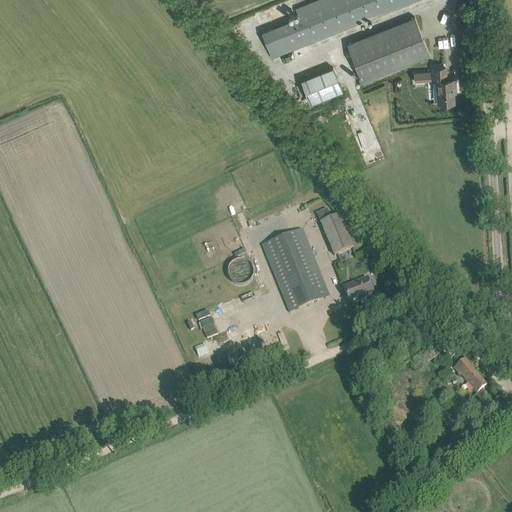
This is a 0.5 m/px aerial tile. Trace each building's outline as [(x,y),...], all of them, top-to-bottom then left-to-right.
[(299,18),(262,33),(272,58),(416,0),(318,0),(296,9),(299,18)] [(413,19),(347,45),(362,82),(428,56),(413,19)] [(333,68),(301,81),(310,103),(341,91),(333,68)] [(453,88),(455,88),(454,80),(446,80),(445,68),(433,69),(434,81),(437,81),(438,103),(454,102),(453,88)] [(401,78),(402,87),(412,86),(411,78),(401,78)] [(309,215),(322,256),(328,254),(317,221),(327,217),(325,209),(309,215)] [(263,246),(289,312),(329,296),(302,230),(263,246)] [(349,239),(330,247),(334,255),(353,248),(349,239)] [(343,288),(350,304),(374,295),(367,278),(343,288)] [(195,313),(202,337),(214,333),(208,310),(195,313)] [(487,327),(476,324),(476,323),(473,332),(474,332),(484,335),(487,327)] [(424,356),(427,361),(449,349),(446,343),(424,356)] [(473,398),(478,403),(486,394),(482,389),(487,385),(465,359),(454,368),(459,375),(460,374),(477,394),(473,398)] [(458,431),(465,440),(471,435),(464,426),(458,431)]
